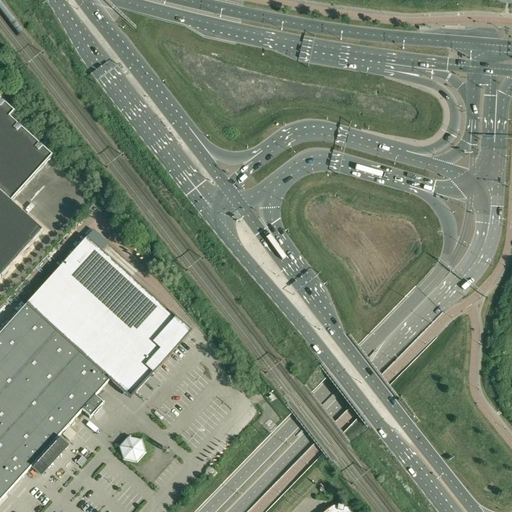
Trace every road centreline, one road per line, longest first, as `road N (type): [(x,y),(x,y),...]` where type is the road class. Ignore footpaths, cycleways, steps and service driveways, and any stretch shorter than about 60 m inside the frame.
road 1 (primary): [(209,211),(444,511)]
road 2 (tertiary): [(236,511),(488,245)]
road 3 (tertiary): [(436,276),(208,511)]
road 4 (primary): [(474,511),(287,257)]
road 5 (primary): [(484,44),(349,32),(185,0)]
road 6 (primary): [(118,0),(386,56)]
road 7 (primary): [(57,0),(209,211)]
road 8 (primary): [(192,138),(83,0)]
road 9 (primary): [(386,56),(445,93),(455,114),(445,141),(404,157)]
road 10 (primary): [(404,157),(313,130),(264,153)]
road 11 (primary): [(279,180),(301,164),(326,160),(415,184)]
